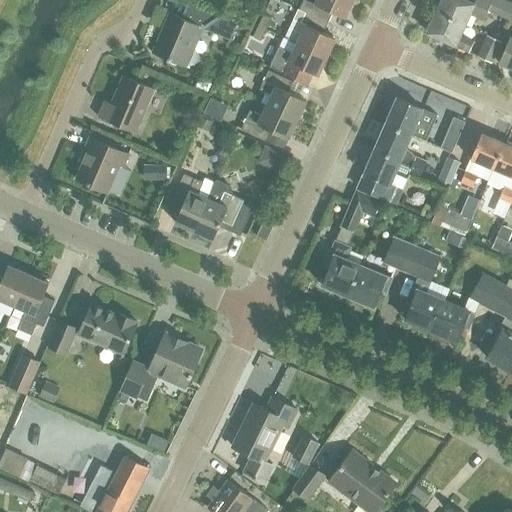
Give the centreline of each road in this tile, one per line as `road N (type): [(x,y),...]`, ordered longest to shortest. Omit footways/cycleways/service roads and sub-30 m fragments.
road 1 (residential): [(257,311),(376,47)]
road 2 (residential): [(511,426),(257,311)]
road 3 (residential): [(257,311),(25,211)]
road 4 (residential): [(25,211),(98,47),(140,20),(148,0)]
road 5 (residential): [(161,511),(257,311)]
road 6 (residential): [(511,104),(376,47)]
